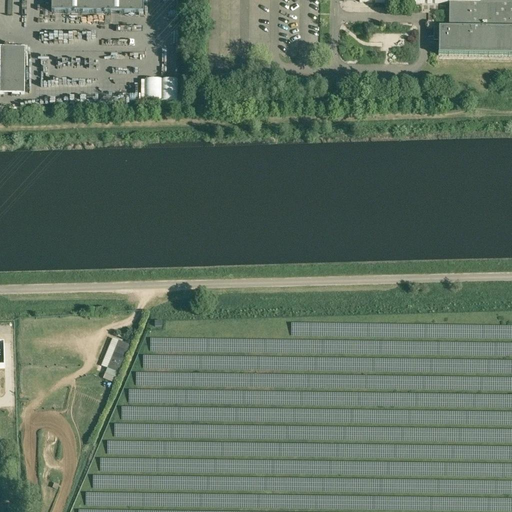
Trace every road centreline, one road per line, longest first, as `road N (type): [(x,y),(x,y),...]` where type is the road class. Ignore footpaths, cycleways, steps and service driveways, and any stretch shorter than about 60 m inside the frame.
road 1 (track): [(511,114),(0,128)]
road 2 (unclassified): [(511,277),(0,290)]
road 3 (unknown): [(154,0),(152,46),(80,53),(35,48),(5,23),(0,1)]
road 4 (unknown): [(336,8),(341,59),(368,69),(403,69),(421,53),(419,20),(396,16)]
road 5 (track): [(150,286),(131,320),(99,335),(76,375)]
